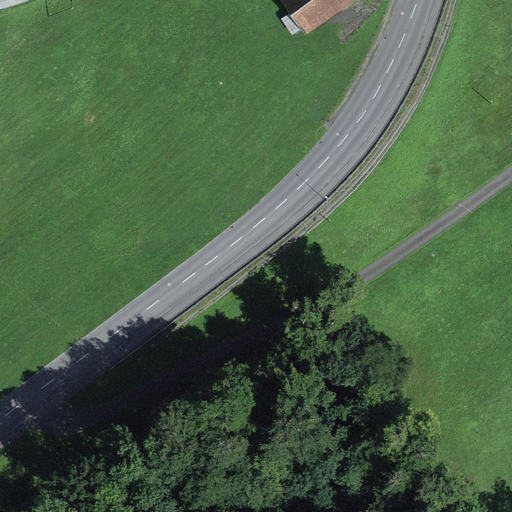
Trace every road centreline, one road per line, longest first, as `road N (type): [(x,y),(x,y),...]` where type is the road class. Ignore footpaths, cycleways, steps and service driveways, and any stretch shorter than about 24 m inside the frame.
road 1 (unknown): [(25,397),(70,467),(102,473),(511,175)]
road 2 (tertiary): [(408,0),(333,139),(260,217),(0,417)]
